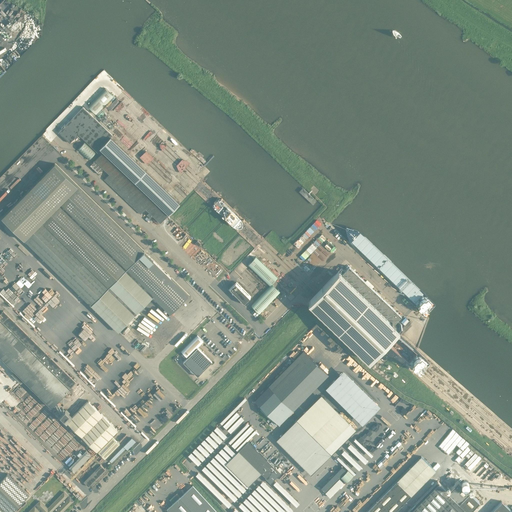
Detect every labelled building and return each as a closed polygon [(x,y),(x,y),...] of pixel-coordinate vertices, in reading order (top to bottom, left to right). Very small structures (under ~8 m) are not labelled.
[(113,95),(105,87),(88,105),(96,113),(113,95)] [(83,106),(65,124),(64,123),(61,127),(58,131),(69,142),(73,138),(78,133),(100,154),(94,159),(109,173),(104,178),(140,213),(145,208),(160,221),(179,201),(107,132),(108,131),(83,106)] [(94,153),(82,141),(76,148),(88,159),(94,153)] [(24,239),(90,304),(118,331),(153,295),(170,313),(188,295),(54,162),(1,216),(24,239)] [(306,227),(315,235),(319,230),(311,222),(306,227)] [(249,269),(251,267),(269,284),(277,276),(254,254),(245,264),(249,269)] [(341,267),(308,301),(367,357),(397,326),(393,323),(401,315),(349,265),(344,270),(341,267)] [(250,296),(235,281),(229,287),(243,302),(250,296)] [(251,305),(261,315),(282,293),(272,284),(251,305)] [(0,355),(15,370),(13,371),(17,375),(16,376),(20,380),(23,378),(51,405),(75,381),(3,310),(0,312),(0,355)] [(212,361),(197,346),(183,361),(197,375),(212,361)] [(279,424),(328,374),(304,350),(254,400),(279,424)] [(278,363),(276,362),(273,365),(276,368),(283,361),(281,359),(278,363)] [(362,423),(380,405),(343,368),(325,387),(362,423)] [(321,393),(275,438),(310,472),(354,427),(321,393)] [(394,393),(389,398),(392,402),(397,396),(394,393)] [(96,450),(118,429),(88,399),(67,421),(96,450)] [(406,404),(405,407),(403,406),(402,409),(398,408),(397,413),(402,414),(402,410),(406,411),(407,408),(410,408),(410,405),(406,404)] [(65,409),(60,414),(66,420),(71,415),(65,409)] [(384,418),(392,426),(395,423),(387,415),(384,418)] [(445,424),(437,433),(440,436),(448,427),(445,424)] [(233,430),(235,431),(233,433),(238,437),(243,430),(236,425),(233,430)] [(104,458),(119,443),(112,436),(97,451),(104,458)] [(270,481),(280,471),(275,466),(247,440),(238,449),(265,476),(270,481)] [(461,452),(465,455),(469,449),(466,446),(461,452)] [(74,471),(91,454),(86,449),(69,466),(74,471)] [(70,454),(65,459),(68,463),(73,458),(70,454)] [(420,454),(395,478),(411,494),(436,469),(420,454)] [(88,485),(105,468),(100,464),(83,481),(88,485)] [(347,466),(339,474),(344,479),(352,472),(347,466)] [(0,511),(10,511),(29,494),(7,472),(0,479),(0,511)] [(329,494),(339,482),(341,484),(344,480),(338,475),(327,486),(324,489),(329,494)] [(314,483),(320,486),(323,481),(317,478),(314,483)] [(364,511),(393,511),(411,494),(396,480),(364,511)] [(478,500),(457,480),(447,489),(437,480),(405,511),(467,511),(469,511),(469,510),(478,500)] [(257,481),(250,488),(253,491),(260,483),(257,481)] [(218,511),(192,484),(166,508),(170,511),(218,511)] [(64,491),(48,507),(40,500),(27,511),(60,511),(73,500),(64,491)] [(489,511),(511,511),(511,510),(501,500),(489,511)]
